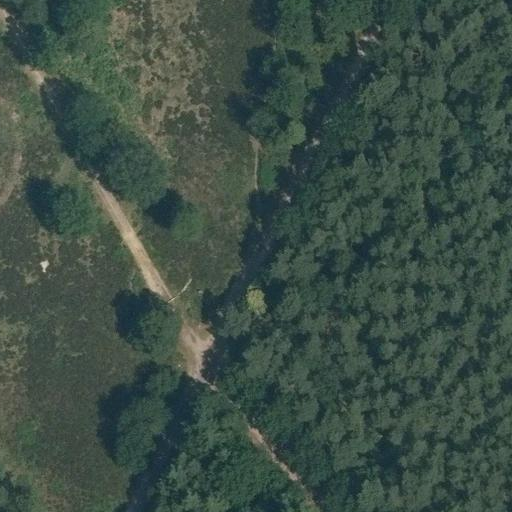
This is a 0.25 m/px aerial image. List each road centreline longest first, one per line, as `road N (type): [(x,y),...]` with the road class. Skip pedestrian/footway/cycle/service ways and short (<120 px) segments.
road 1 (track): [(130,511),(204,364),(0,6)]
road 2 (track): [(260,256),(204,364),(325,511)]
road 3 (track): [(391,0),(260,256)]
